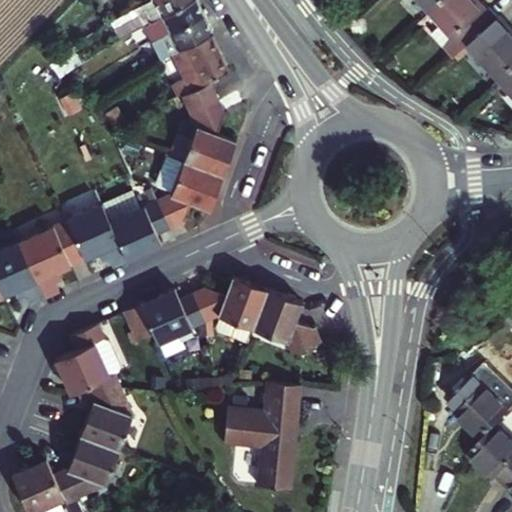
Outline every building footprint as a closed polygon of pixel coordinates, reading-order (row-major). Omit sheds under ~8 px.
[(111,38),(157,16),(187,0),(142,0),(102,22),(111,38)] [(187,0),(157,16),(165,32),(201,15),(192,0),(187,0)] [(418,0),(426,8),(434,0),(418,0)] [(466,37),(490,14),(483,6),(480,9),(471,0),(434,0),(426,8),(439,23),(433,29),(453,50),(466,37)] [(494,78),(511,61),(511,34),(503,24),(501,26),(490,14),(466,37),(476,48),(471,53),(494,78)] [(148,40),(157,59),(169,53),(175,49),(206,35),(210,33),(201,15),(165,32),(148,40)] [(175,49),(169,53),(182,77),(170,84),(175,94),(182,91),(187,88),(210,77),(225,70),(206,35),(175,49)] [(147,41),(123,52),(127,59),(150,48),(147,41)] [(67,42),(42,56),(49,70),(74,57),(67,42)] [(511,61),(494,78),(511,97),(511,61)] [(219,97),(210,77),(187,88),(197,107),(219,97)] [(219,97),(197,107),(187,88),(182,91),(196,122),(191,136),(177,131),(168,152),(183,158),(221,174),(234,136),(219,130),(226,111),(219,97)] [(120,104),(104,113),(110,125),(126,117),(120,104)] [(221,174),(183,158),(170,194),(156,201),(169,228),(182,222),(189,204),(207,211),(212,201),(221,174)] [(127,259),(161,244),(156,234),(169,228),(156,201),(151,190),(145,193),(150,204),(141,208),(132,189),(100,203),(127,259)] [(113,266),(127,259),(100,203),(66,219),(83,258),(98,251),(103,260),(109,257),(113,266)] [(55,270),(83,258),(66,219),(65,218),(17,241),(43,298),(58,291),(54,281),(60,279),(55,270)] [(28,304),(43,298),(17,241),(0,249),(0,286),(3,294),(13,289),(17,298),(23,296),(28,304)] [(196,289),(209,318),(220,313),(255,326),(270,285),(243,274),(233,271),(226,289),(209,283),(196,289)] [(155,324),(162,339),(209,318),(196,289),(183,295),(178,284),(144,301),(155,324)] [(270,285),(255,326),(293,339),(300,353),(328,340),(320,326),(301,319),(308,301),(270,285)] [(144,301),(132,306),(143,329),(155,324),(144,301)] [(53,357),(70,394),(87,386),(114,374),(120,371),(122,364),(107,337),(101,335),(95,324),(68,337),(73,347),(53,357)] [(459,412),(483,436),(496,422),(511,406),(511,389),(485,363),(452,397),(463,408),(459,412)] [(221,430),(254,436),(248,473),(287,480),(305,377),(266,371),(261,399),(227,394),(221,430)] [(86,435),(125,449),(135,418),(119,385),(114,374),(87,386),(96,406),(86,435)] [(511,477),(511,437),(496,422),(483,436),(467,451),(494,478),(497,475),(506,483),(511,477)] [(55,477),(65,499),(67,502),(79,496),(115,481),(125,449),(86,435),(75,468),(55,477)] [(12,478),(27,511),(39,511),(65,499),(55,477),(47,461),(12,478)]
